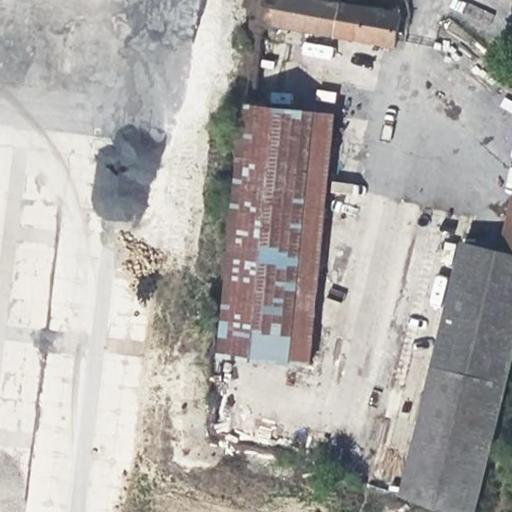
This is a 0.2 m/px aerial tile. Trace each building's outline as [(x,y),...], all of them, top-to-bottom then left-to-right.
[(312,0),(258,0),(255,23),(260,25),(393,45),(398,14),(312,0)] [(241,107),(247,108),(252,108),(260,25),(255,23),(251,23),(241,107)] [(303,44),(303,56),(331,56),(331,45),(303,44)] [(335,117),(252,108),(247,108),(220,358),(307,368),(335,117)] [(0,449),(28,448),(30,511),(70,511),(69,485),(117,430),(116,414),(103,410),(110,386),(130,385),(102,377),(115,362),(114,358),(137,365),(155,304),(115,270),(113,218),(97,204),(81,222),(56,223),(53,163),(0,147),(0,449)] [(470,379),(471,375),(502,251),(466,242),(432,368),(470,379)] [(511,252),(511,253),(502,251),(471,375),(505,383),(511,355),(511,252)] [(439,511),(471,511),(505,383),(471,375),(470,379),(432,368),(397,498),(439,511)]
